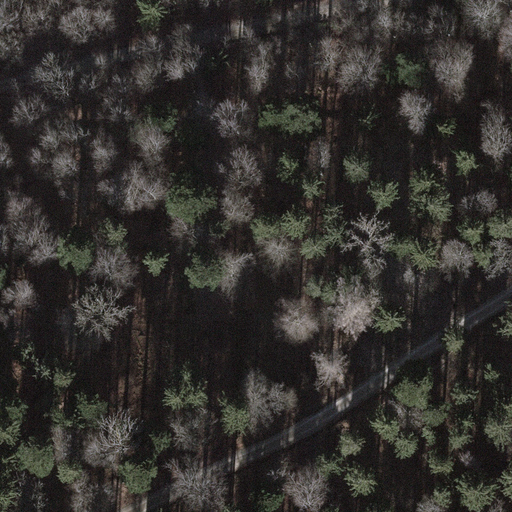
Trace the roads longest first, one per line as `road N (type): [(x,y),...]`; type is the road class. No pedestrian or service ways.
road 1 (track): [(0,122),(384,96),(511,113)]
road 2 (track): [(511,301),(317,427),(133,511)]
road 3 (track): [(0,84),(425,0)]
